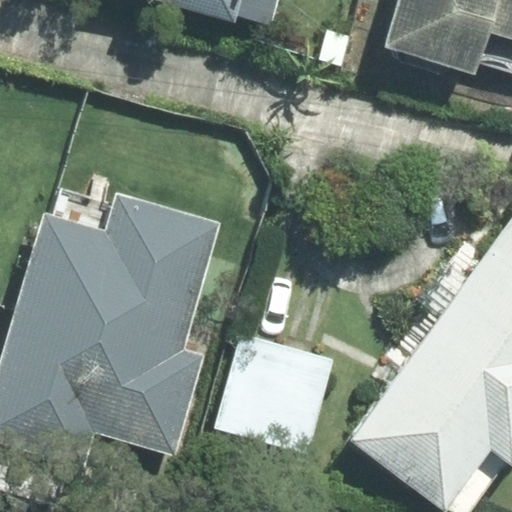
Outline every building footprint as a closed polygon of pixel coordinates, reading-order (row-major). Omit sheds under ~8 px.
[(160,0),(229,20),(234,0),(160,0)] [(511,0),(389,0),(377,41),(464,67),(467,58),(511,71),(511,0)] [(217,220),(111,190),(99,228),(37,210),(0,336),(0,437),(78,460),(87,427),(168,451),(197,353),(180,348),(217,220)] [(464,511),(511,449),(511,213),(343,435),(444,511),(464,511)] [(304,449),(328,359),(235,335),(211,425),(304,449)]
